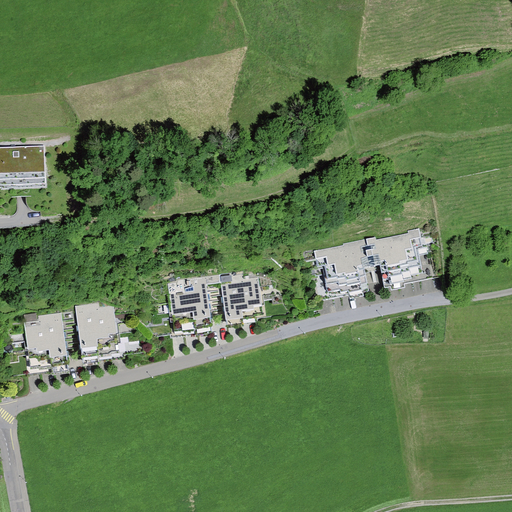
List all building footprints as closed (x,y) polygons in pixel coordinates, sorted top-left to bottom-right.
[(44,148),(0,150),(0,193),(46,191),(44,148)] [(344,246),(315,252),(318,269),(325,267),(329,301),(370,292),(365,273),(381,269),(385,290),(391,289),(391,293),(405,290),(404,285),(433,279),(426,237),(420,238),(418,229),(408,231),(409,234),(377,241),(376,238),(344,245),(344,246)] [(176,279),(176,282),(168,283),(175,335),(184,334),(185,337),(196,336),(197,339),(214,337),(211,317),(210,309),(209,299),(206,276),(176,279)] [(246,276),(221,278),(224,302),(225,312),(227,330),(243,328),(242,322),(257,320),(256,316),(263,315),(259,278),(246,279),(246,276)] [(98,304),(76,307),(79,331),(80,340),(81,349),(83,370),(100,368),(99,363),(113,362),(112,357),(120,356),(114,307),(99,309),(98,304)] [(39,326),(26,327),(31,370),(39,369),(41,371),(53,369),(54,378),(70,376),(66,347),(65,337),(64,327),(62,313),(38,316),(39,326)]
